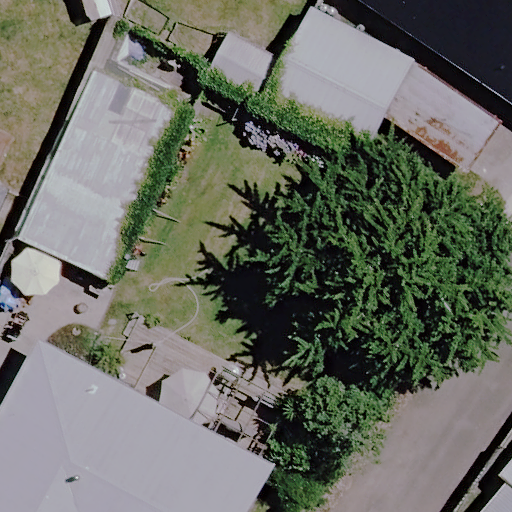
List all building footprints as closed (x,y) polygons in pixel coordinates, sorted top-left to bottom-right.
[(511,0),(329,0),(277,77),(198,24),(172,62),(338,173),(370,127),(477,199),(511,146),(511,0)] [(189,126),(92,82),(19,244),(116,288),(189,126)] [(0,220),(17,179),(0,171),(0,220)] [(260,511),(284,467),(50,344),(0,439),(0,511),(260,511)] [(511,511),(511,465),(500,479),(508,487),(503,494),(488,511),(511,511)]
